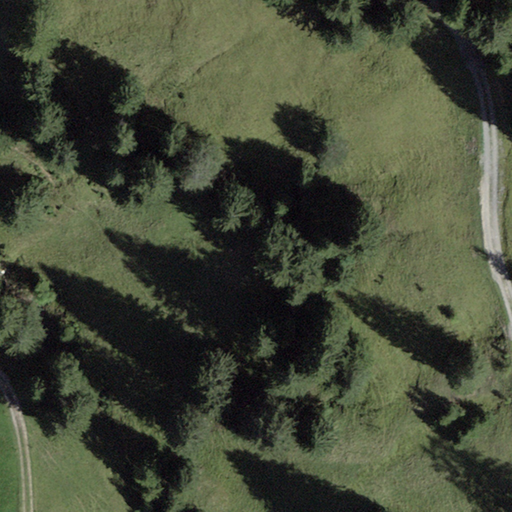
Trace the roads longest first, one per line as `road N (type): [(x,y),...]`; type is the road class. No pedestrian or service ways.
road 1 (track): [(438,0),(486,91),(495,229),(511,294)]
road 2 (track): [(21,511),(22,453),(0,389)]
